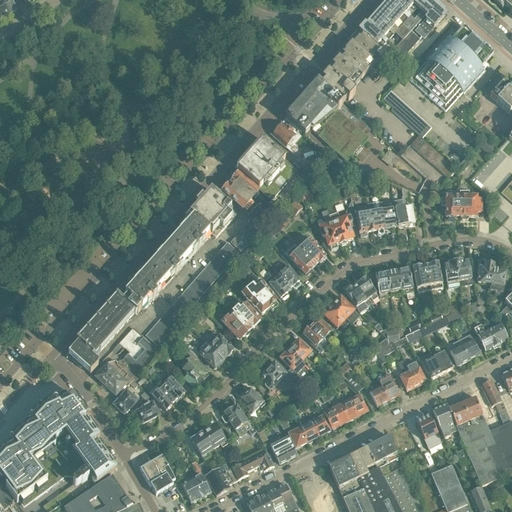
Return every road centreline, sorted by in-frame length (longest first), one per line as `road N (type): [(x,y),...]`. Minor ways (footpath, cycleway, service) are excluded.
road 1 (residential): [(53,359),(372,0)]
road 2 (residential): [(123,459),(218,396),(358,263),(455,243),(481,242),(511,257)]
road 3 (residential): [(344,0),(37,342)]
road 4 (residential): [(206,511),(511,359)]
road 5 (residential): [(53,359),(123,459)]
